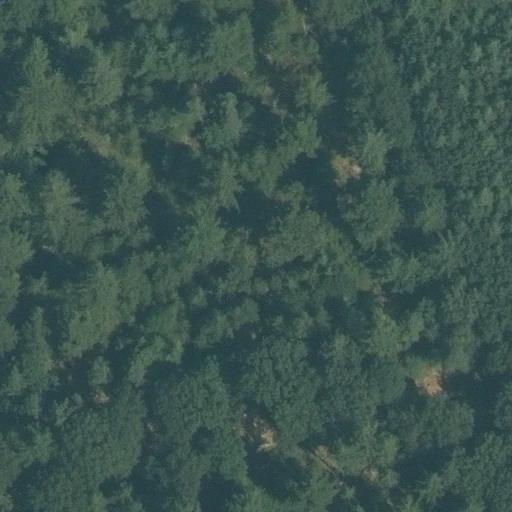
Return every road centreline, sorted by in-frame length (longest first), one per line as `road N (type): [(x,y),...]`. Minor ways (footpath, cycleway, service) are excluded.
road 1 (track): [(511,511),(511,410),(491,306),(380,0)]
road 2 (track): [(0,492),(448,413),(511,410)]
